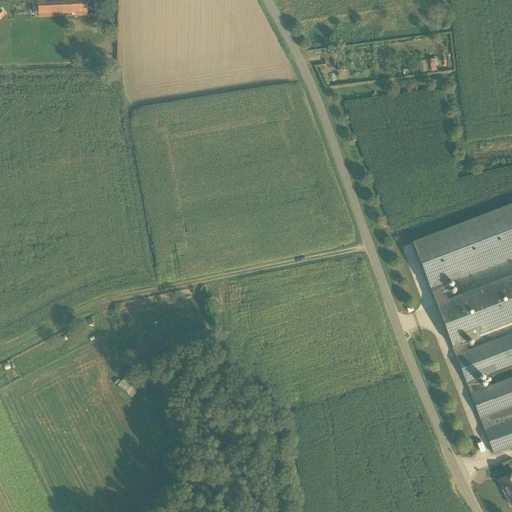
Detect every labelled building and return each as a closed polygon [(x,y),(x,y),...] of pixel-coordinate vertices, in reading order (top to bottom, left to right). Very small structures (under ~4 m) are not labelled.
[(87,16),(87,13),(87,0),(63,2),(63,14),(75,13),(76,16),(87,16)] [(63,14),(63,2),(38,3),(39,15),(63,14)] [(511,205),(413,243),(430,289),(437,306),(452,346),(454,349),(457,357),(456,357),(466,382),(471,395),(480,419),(481,419),(485,430),(485,431),(494,455),(511,448),(511,205)] [(133,397),(138,391),(132,386),(135,382),(126,375),(118,385),(133,397)] [(511,506),(511,505),(511,474),(500,480),(511,506)]
